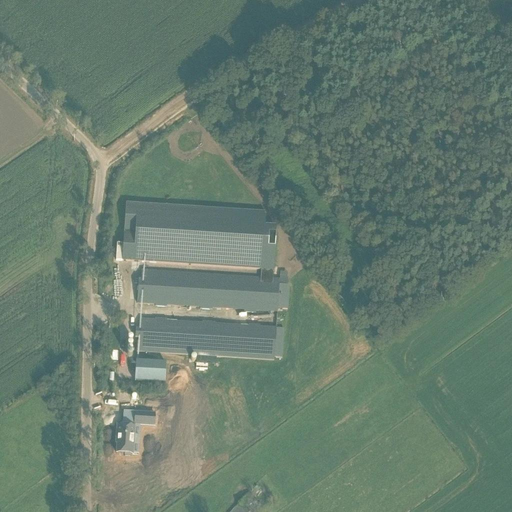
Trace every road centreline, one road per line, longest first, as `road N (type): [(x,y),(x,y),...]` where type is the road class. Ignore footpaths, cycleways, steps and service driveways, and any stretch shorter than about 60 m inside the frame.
road 1 (unclassified): [(86,511),(87,282),(97,162),(0,63)]
road 2 (track): [(355,0),(201,88),(97,162)]
